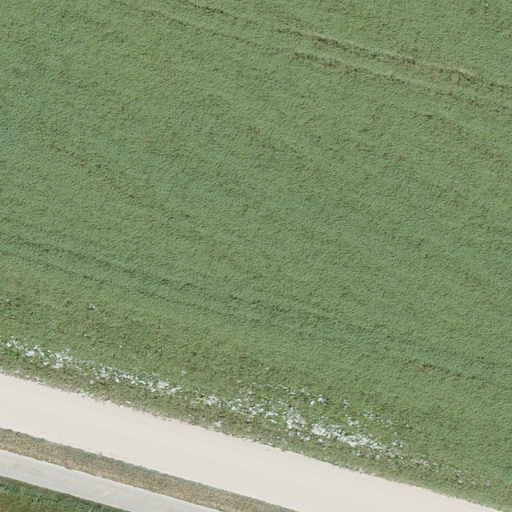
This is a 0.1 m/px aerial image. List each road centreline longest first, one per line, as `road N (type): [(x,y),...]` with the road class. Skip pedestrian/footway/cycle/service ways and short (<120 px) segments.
road 1 (unknown): [(0,424),(307,511)]
road 2 (track): [(0,450),(209,511)]
